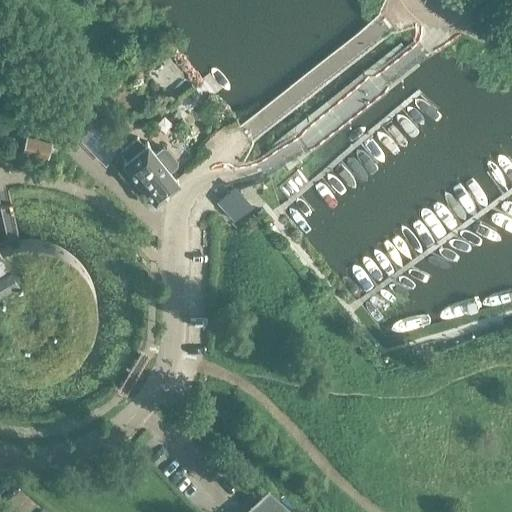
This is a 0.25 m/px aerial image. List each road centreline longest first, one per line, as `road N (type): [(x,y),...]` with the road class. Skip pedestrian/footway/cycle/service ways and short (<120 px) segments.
road 1 (unclassified): [(432,9),(404,56),(257,169),(209,164)]
road 2 (unclassified): [(209,164),(409,0)]
road 3 (residential): [(175,229),(147,217),(92,166),(0,58)]
road 4 (unclassified): [(139,410),(170,353),(175,229)]
road 5 (unclassified): [(0,456),(90,445),(139,410)]
road 6 (residential): [(232,511),(139,410)]
